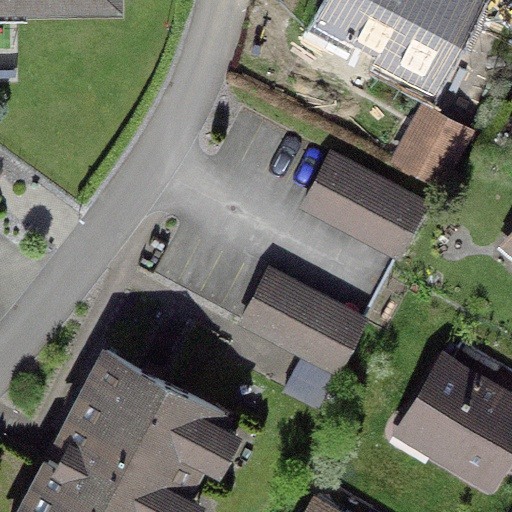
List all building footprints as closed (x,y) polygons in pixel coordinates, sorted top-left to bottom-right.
[(341,0),(353,6),(337,35),(426,82),(469,0),(341,0)] [(433,182),(459,132),(432,118),(406,168),(433,182)] [(392,256),(421,203),(327,153),(299,206),(392,256)] [(266,268),(238,321),(331,371),(360,318),(266,268)] [(45,458),(16,511),(167,511),(220,413),(102,351),(57,437),(65,442),(54,463),(45,458)] [(441,425),(426,449),(480,481),(511,428),(511,399),(444,359),(414,409),(441,425)] [(328,511),(310,501),(303,511),(328,511)]
